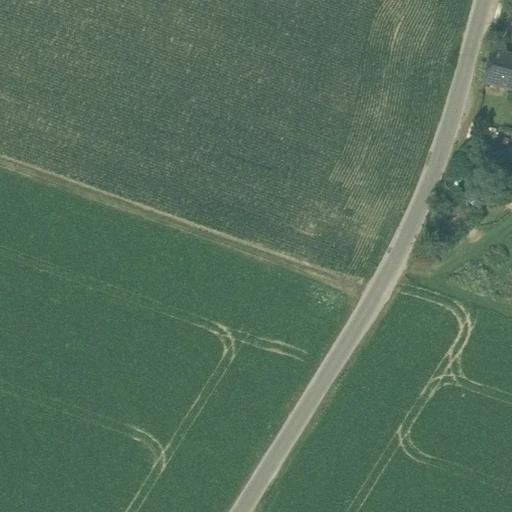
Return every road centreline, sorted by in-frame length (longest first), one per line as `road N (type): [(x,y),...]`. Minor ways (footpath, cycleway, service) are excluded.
road 1 (unclassified): [(241,511),(374,296),(442,151),(483,0)]
road 2 (track): [(0,166),(374,296)]
